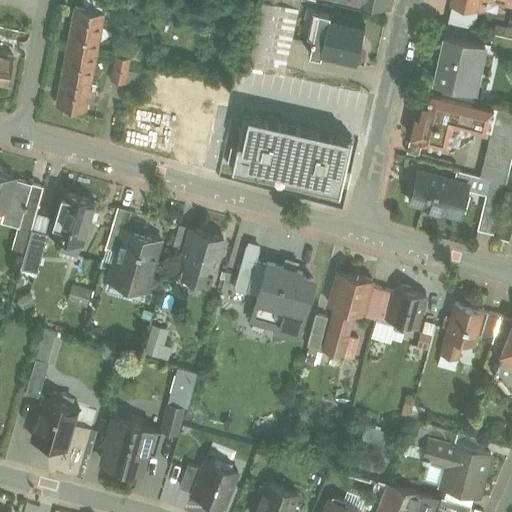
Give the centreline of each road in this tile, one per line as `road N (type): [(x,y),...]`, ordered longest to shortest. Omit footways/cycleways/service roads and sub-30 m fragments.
road 1 (residential): [(22,134),(359,231)]
road 2 (residential): [(359,231),(410,0)]
road 3 (residential): [(359,231),(511,276)]
road 4 (residential): [(22,134),(47,0)]
road 5 (residential): [(0,476),(128,511)]
